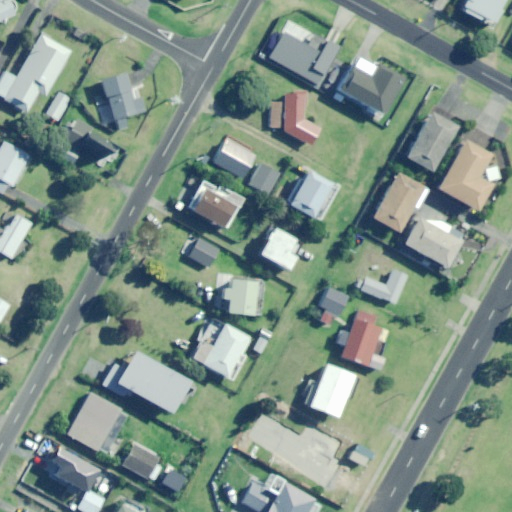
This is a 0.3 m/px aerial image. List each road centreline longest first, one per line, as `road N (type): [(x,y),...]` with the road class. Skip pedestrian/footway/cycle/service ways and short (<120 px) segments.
road 1 (unknown): [(431,45),(206,456),(197,497),(207,511)]
road 2 (residential): [(0,448),(213,67)]
road 3 (tertiary): [(511,277),(382,511)]
road 4 (residential): [(349,0),(511,90)]
road 5 (residential): [(94,0),(213,67)]
